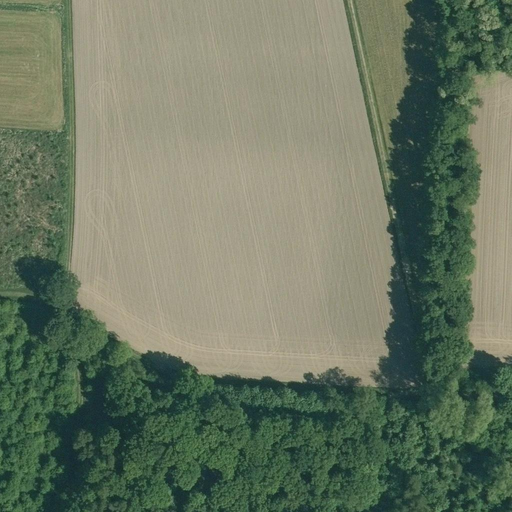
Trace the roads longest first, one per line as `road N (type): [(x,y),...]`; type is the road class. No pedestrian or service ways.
road 1 (track): [(56,511),(74,383),(55,297),(157,368),(432,391)]
road 2 (track): [(353,0),(432,391),(511,395)]
road 3 (track): [(0,299),(55,297),(78,183),(68,0)]
road 4 (track): [(355,511),(392,388)]
